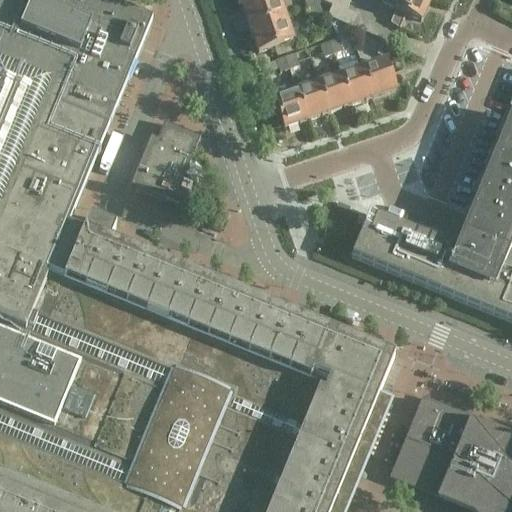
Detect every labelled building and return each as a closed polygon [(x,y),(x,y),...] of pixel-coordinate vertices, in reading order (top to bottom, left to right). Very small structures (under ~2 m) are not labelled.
[(0,0),(0,67),(51,88),(46,99),(44,104),(37,101),(0,188),(0,305),(36,321),(46,325),(83,236),(74,232),(67,229),(88,180),(108,130),(109,126),(114,115),(115,115),(151,26),(107,7),(106,9),(83,0),(0,0)] [(284,19),(277,0),(263,0),(242,7),(242,8),(244,7),(248,18),(246,19),(250,31),(284,19)] [(303,0),(307,11),(320,7),(317,0),(303,0)] [(351,1),(349,0),(323,0),(323,2),(333,7),(346,13),(346,12),(351,1)] [(420,23),(430,2),(426,0),(397,0),(392,11),(396,13),(391,25),(399,30),(399,32),(400,32),(406,17),(420,23)] [(324,19),(320,7),(307,11),(311,23),(324,19)] [(356,17),(346,12),(346,13),(333,7),(328,18),(351,29),(356,17)] [(292,43),(284,19),(250,31),(252,31),(256,42),(254,42),(258,55),(292,43)] [(338,42),(329,45),(333,57),(342,54),(338,42)] [(378,56),(388,61),(393,48),(383,44),(378,56)] [(333,57),(329,45),(320,48),(324,60),(333,57)] [(294,56),(285,60),(289,72),(298,69),(294,56)] [(289,72),(285,60),(276,63),(280,75),(289,72)] [(385,64),(362,72),(372,101),(395,93),(385,64)] [(51,88),(0,67),(0,188),(37,101),(44,104),(46,99),(51,88)] [(372,101),(362,72),(340,79),(350,108),(372,101)] [(350,108),(340,79),(318,87),(328,116),(350,108)] [(328,116),(318,87),(297,94),(306,123),(328,116)] [(306,123),(297,94),(274,102),(284,131),(306,123)] [(511,260),(509,259),(511,251),(511,115),(510,120),(472,215),(461,241),(467,243),(466,246),(465,245),(464,245),(462,246),(461,247),(460,248),(460,249),(460,250),(460,251),(461,252),(462,253),(462,255),(442,247),(442,248),(369,218),(352,260),(511,325),(511,260)] [(193,158),(195,152),(200,141),(164,126),(157,142),(153,141),(152,141),(151,141),(150,141),(150,142),(149,143),(134,180),(141,182),(137,191),(186,211),(190,203),(181,199),(181,201),(174,198),(191,157),(193,158)] [(109,241),(110,242),(111,241),(110,241),(115,231),(115,230),(90,219),(85,231),(86,232),(109,241)] [(343,511),(361,471),(364,463),(388,406),(378,402),(393,363),(340,341),(339,344),(328,339),(329,336),(83,236),(46,325),(171,376),(174,377),(227,399),(225,405),(200,464),(188,496),(180,511),(343,511)] [(36,321),(0,305),(0,333),(26,345),(33,328),(36,321)] [(171,376),(36,321),(33,328),(26,345),(64,361),(66,356),(142,388),(166,398),(174,377),(171,376)] [(166,398),(142,388),(66,356),(64,361),(26,345),(0,333),(0,414),(136,469),(141,456),(178,471),(197,428),(160,412),(166,398)] [(227,399),(174,377),(166,398),(160,412),(197,428),(178,471),(141,456),(136,469),(127,491),(164,507),(176,511),(180,511),(188,496),(200,464),(225,405),(227,399)] [(407,437),(397,473),(484,509),(489,509),(498,507),(501,505),(511,493),(511,433),(498,428),(478,420),(477,423),(463,418),(464,416),(422,401),(407,437)] [(0,438),(1,439),(50,459),(127,491),(136,469),(0,414),(0,438)] [(161,511),(164,507),(127,491),(50,459),(1,439),(0,438),(0,511),(161,511)]
